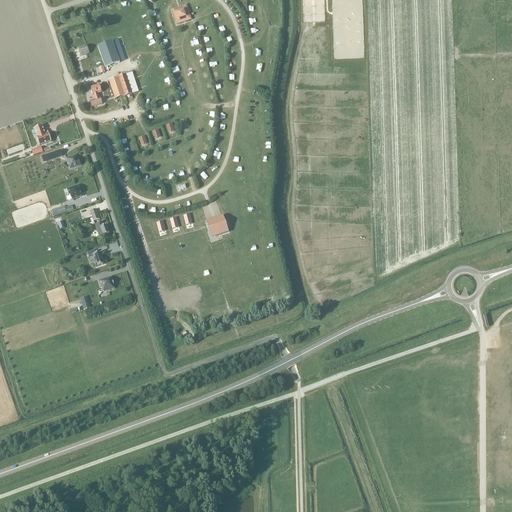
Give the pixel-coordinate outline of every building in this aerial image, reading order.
[(191,20),(186,6),(172,10),(177,25),(191,20)] [(105,67),(120,63),(113,41),(98,46),(105,67)] [(80,55),(89,53),(87,46),(78,49),(80,55)] [(139,92),(133,73),(126,75),(110,80),(115,98),(125,95),(125,97),(132,94),(139,92)] [(98,93),(102,92),(100,85),(91,88),(93,95),(94,95),(95,100),(90,101),(92,107),(102,104),(100,98),(99,99),(98,93)] [(36,137),(39,145),(50,142),(48,133),(45,134),(42,125),(36,127),(39,136),(36,137)] [(41,147),(38,148),(38,150),(33,152),(34,155),(43,152),(41,147)] [(42,157),(44,163),(63,156),(61,151),(42,157)] [(76,156),(66,159),(70,169),(81,166),(78,159),(77,160),(76,156)] [(81,197),(78,186),(67,190),(69,196),(70,196),(72,200),(81,197)] [(57,212),(58,215),(66,212),(64,207),(61,208),(62,210),(57,212)] [(91,211),(94,221),(99,219),(96,210),(91,211)] [(226,232),(221,218),(207,222),(212,237),(226,232)] [(109,237),(108,235),(110,234),(107,226),(103,227),(102,224),(100,225),(99,223),(95,225),(99,237),(102,236),(103,239),(109,237)] [(92,255),(95,266),(103,264),(99,252),(94,254),(93,250),(86,252),(87,256),(92,255)] [(110,278),(99,281),(101,289),(102,289),(103,292),(114,289),(113,285),(112,282),(110,278)] [(80,299),(84,310),(90,308),(86,297),(80,299)]
